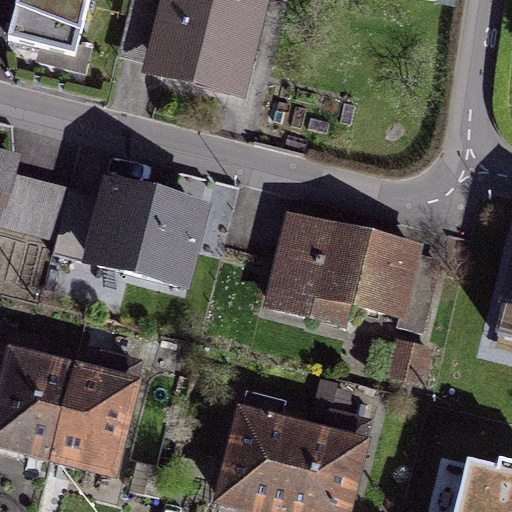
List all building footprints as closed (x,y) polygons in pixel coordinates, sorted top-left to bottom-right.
[(80,49),(92,0),(21,0),(10,44),(31,49),(28,62),(86,77),(92,52),(80,49)] [(255,46),(268,1),(263,0),(164,0),(145,69),(241,96),(255,46)] [(8,159),(0,156),(0,229),(54,244),(67,193),(4,176),(8,159)] [(180,289),(202,205),(115,183),(93,267),(180,289)] [(379,247),(287,225),(279,261),(268,308),(345,326),(349,307),(400,319),(415,256),(379,247)] [(511,283),(499,337),(511,340),(511,283)] [(131,381),(11,350),(0,390),(0,437),(38,448),(58,453),(108,466),(131,381)] [(345,511),(364,443),(244,412),(223,496),(273,509),(284,511),(345,511)] [(511,511),(511,486),(468,475),(457,511),(511,511)]
